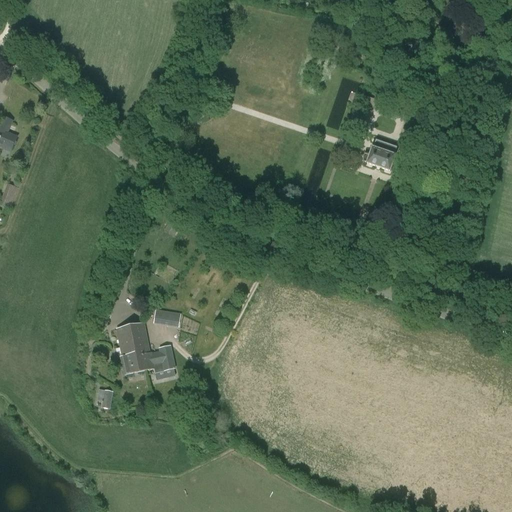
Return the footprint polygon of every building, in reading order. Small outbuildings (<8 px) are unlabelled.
[(407,10),(412,0),(393,0),(392,3),(407,10)] [(435,147),(439,132),(425,127),(430,113),(416,109),(407,138),(435,147)] [(0,127),(0,146),(12,152),(17,139),(8,135),(13,123),(4,119),(0,127)] [(394,157),(396,149),(376,142),(373,150),(372,150),(370,157),(365,155),(362,162),(368,164),(389,172),(394,157)] [(0,205),(11,209),(19,188),(7,184),(0,203),(0,205)] [(164,231),(174,237),(180,228),(170,221),(164,231)] [(181,315),(156,311),(154,325),(179,329),(181,315)] [(155,375),(175,370),(170,348),(159,350),(160,354),(152,356),(151,354),(150,354),(144,325),(138,326),(144,358),(142,358),(145,372),(154,370),(155,375)] [(144,358),(138,326),(116,330),(122,358),(121,358),(125,376),(145,372),(142,358),(144,358)] [(110,411),(113,394),(105,392),(100,391),(98,401),(103,403),(102,409),(110,411)]
